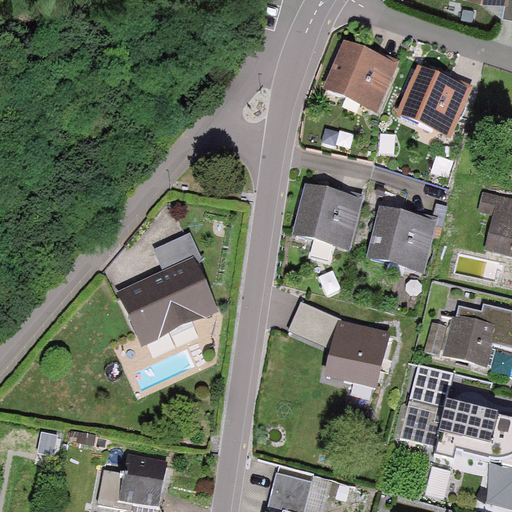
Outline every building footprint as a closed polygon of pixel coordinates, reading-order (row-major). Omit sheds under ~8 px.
[(511,0),(505,0),(502,16),(511,17),(511,0)] [(398,64),(345,41),(324,89),(377,112),(398,64)] [(473,88),(419,64),(397,115),(451,139),(473,88)] [(349,195),(306,185),(294,236),(350,250),(363,196),(350,193),(349,195)] [(486,252),(511,258),(511,199),(483,193),(479,213),(494,217),(486,252)] [(437,205),(434,217),(439,219),(434,238),(440,240),(448,207),(437,205)] [(424,219),(380,207),(366,259),(425,274),(434,238),(439,219),(434,217),(425,215),(424,219)] [(154,251),(163,271),(194,257),(197,264),(203,261),(190,234),(154,251)] [(163,271),(117,293),(143,347),(219,312),(197,264),(194,257),(163,271)] [(338,320),(341,321),(342,319),(301,302),(288,331),(331,349),(338,320)] [(483,312),(460,307),(457,318),(452,316),(442,357),(487,368),(493,345),(511,349),(511,311),(484,305),(483,312)] [(331,349),(324,377),(377,390),(391,334),(341,321),(338,320),(331,349)] [(439,357),(447,327),(432,323),(425,353),(439,357)] [(437,447),(446,410),(410,401),(409,407),(402,406),(396,429),(402,431),(400,438),(437,447)] [(511,418),(448,403),(446,410),(437,447),(435,455),(455,460),(457,450),(462,451),(462,454),(490,461),(494,462),(500,462),(504,462),(508,460),(511,458),(511,418)] [(102,415),(93,413),(91,422),(101,424),(102,415)] [(63,433),(46,430),(43,448),(60,451),(63,433)] [(96,436),(72,431),(70,442),(94,446),(96,436)] [(168,462),(128,455),(119,501),(159,509),(161,500),(168,462)] [(305,511),(313,482),(277,474),(269,506),(293,511),(305,511)]
